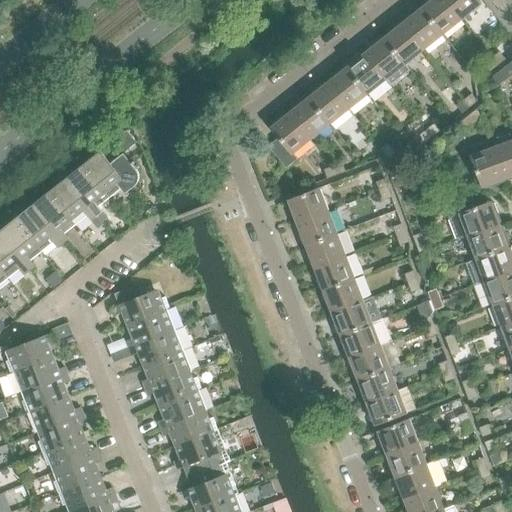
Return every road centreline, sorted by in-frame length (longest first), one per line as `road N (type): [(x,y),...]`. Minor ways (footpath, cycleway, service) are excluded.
road 1 (residential): [(372,511),(233,136),(396,0)]
road 2 (secondary): [(0,152),(191,0)]
road 3 (residential): [(157,511),(71,294)]
